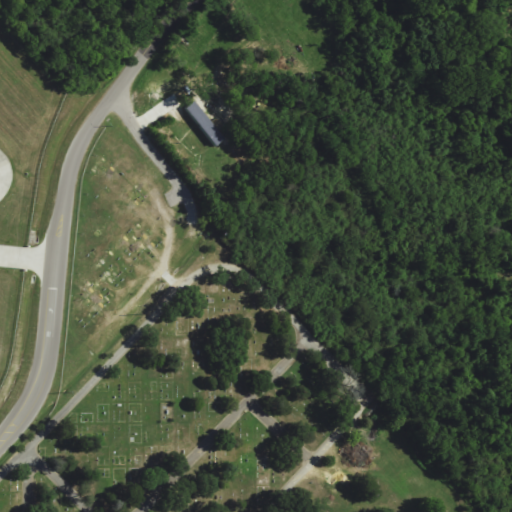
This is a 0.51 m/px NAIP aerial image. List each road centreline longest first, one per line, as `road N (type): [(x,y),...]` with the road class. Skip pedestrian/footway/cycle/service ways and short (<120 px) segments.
road 1 (residential): [(0,446),(39,383),(73,161),(117,91)]
road 2 (residential): [(117,91),(197,0)]
